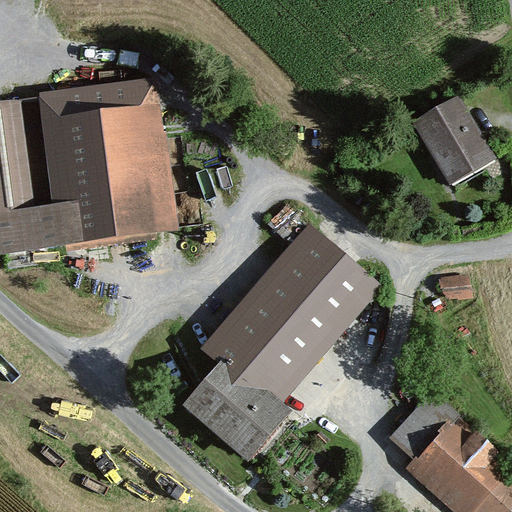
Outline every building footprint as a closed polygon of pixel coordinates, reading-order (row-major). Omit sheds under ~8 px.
[(0,249),(165,229),(148,92),(0,111),(0,249)] [(449,178),(482,159),(457,111),(422,132),(449,178)] [(304,245),(208,351),(221,365),(185,409),(237,457),(271,419),(259,408),(357,294),(304,245)] [(463,274),(438,277),(440,296),(466,293),(463,274)] [(503,511),(511,503),(511,498),(423,414),(389,450),(453,511),(503,511)]
